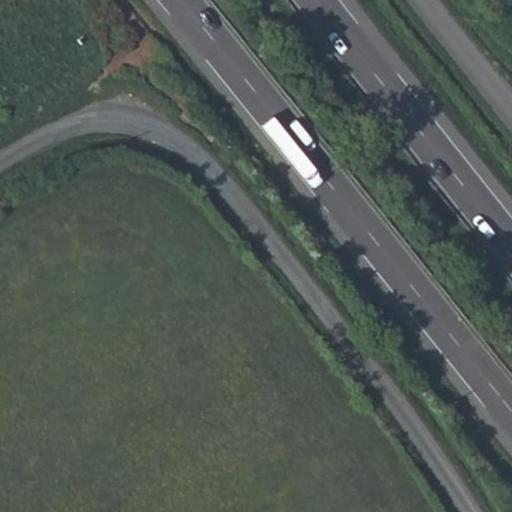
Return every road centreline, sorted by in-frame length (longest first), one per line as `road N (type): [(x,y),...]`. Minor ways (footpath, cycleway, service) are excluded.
road 1 (unclassified): [(0,157),(86,121),(125,119),(180,141),(405,414),(469,511)]
road 2 (trunk): [(180,0),(511,413)]
road 3 (trunk): [(511,239),(321,0)]
road 4 (unclassified): [(511,109),(424,0)]
